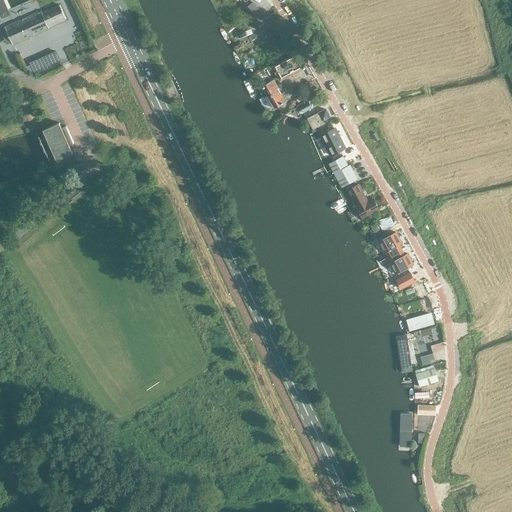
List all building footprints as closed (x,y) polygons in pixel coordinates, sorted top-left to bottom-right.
[(0,0),(0,18),(9,15),(3,0),(0,0)] [(37,0),(33,0),(10,7),(12,17),(40,9),(37,0)] [(249,18),(256,26),(266,18),(262,13),(258,8),(253,2),(243,10),(249,18)] [(61,62),(47,30),(49,29),(48,27),(66,19),(60,5),(42,13),(41,11),(5,27),(13,45),(14,44),(24,67),(35,74),(61,62)] [(280,23),(276,27),(281,35),(286,31),(280,23)] [(274,41),(280,36),(273,28),(267,33),(274,41)] [(269,67),(275,79),(279,77),(281,81),(305,68),(297,53),(269,67)] [(267,96),(274,108),(287,101),(283,94),(285,92),(281,85),(279,87),(274,79),(259,89),(264,98),(267,96)] [(296,105),(298,107),(309,101),(308,99),(296,105)] [(298,107),(302,114),(303,113),(309,110),(313,108),(309,101),(298,107)] [(314,130),(312,130),(314,133),(320,130),(318,127),(324,123),(323,120),(330,117),(326,109),(308,118),(314,130)] [(70,134),(67,126),(62,128),(60,123),(43,130),(46,136),(53,152),(57,161),(73,153),(70,145),(74,143),(70,134)] [(335,128),(321,135),(332,155),(338,152),(345,148),(335,128)] [(329,164),(342,187),(345,186),(358,179),(355,174),(350,165),(348,166),(346,161),(343,156),(329,164)] [(348,190),(363,218),(379,209),(373,199),(368,201),(358,184),(348,190)] [(393,221),(390,216),(384,218),(377,220),(383,232),(395,226),(393,221)] [(371,225),(376,235),(382,231),(376,222),(371,225)] [(396,232),(378,241),(384,252),(385,252),(388,256),(402,249),(399,244),(402,243),(396,232)] [(405,255),(402,249),(388,256),(391,263),(390,263),(396,274),(413,265),(408,253),(405,255)] [(410,273),(396,281),(401,289),(415,281),(410,273)] [(407,321),(410,332),(436,326),(432,314),(407,321)] [(431,330),(419,333),(421,338),(432,335),(431,330)] [(407,337),(397,339),(402,375),(413,373),(407,337)] [(432,354),(421,357),(423,365),(435,362),(436,362),(433,353),(432,354)] [(435,368),(416,374),(420,387),(439,381),(437,375),(435,368)] [(418,405),(418,415),(436,415),(436,411),(436,408),(436,406),(418,405)] [(413,415),(399,414),(398,451),(412,452),(413,415)] [(427,435),(419,435),(419,445),(423,445),(426,437),(427,435)]
